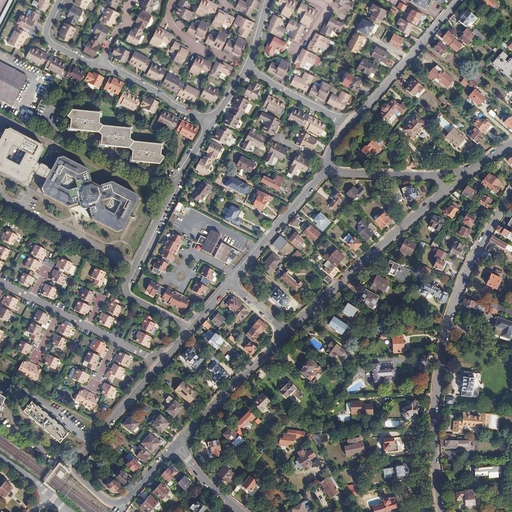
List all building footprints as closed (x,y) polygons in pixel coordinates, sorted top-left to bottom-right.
[(39,0),(39,2),(37,6),(46,10),(49,3),(47,2),(48,0),(39,0)] [(76,0),(75,4),(86,10),(88,6),(87,5),(90,0),(76,0)] [(106,0),(107,0),(106,3),(117,9),(119,6),(117,5),(120,0),(106,0)] [(144,2),(140,8),(152,14),(154,10),(153,10),(157,0),(142,0),(142,1),(144,2)] [(180,5),(176,14),(189,21),(194,12),(187,9),(190,2),(186,0),(180,0),(178,5),(180,5)] [(203,0),(201,0),(195,13),(203,18),(207,11),(213,14),(218,6),(211,2),(210,3),(203,0)] [(240,0),(239,0),(236,8),(249,15),(253,7),(255,8),(258,1),(256,0),(247,0),(246,3),(240,0)] [(278,0),(277,2),(283,6),(280,13),(288,18),(296,4),(288,0),(278,0)] [(335,0),(334,2),(343,6),(342,8),(349,11),(353,3),(347,0),(335,0)] [(410,7),(402,3),(395,0),(392,0),(391,2),(405,9),(406,8),(408,9),(409,9),(410,7)] [(430,4),(421,0),(412,0),(411,3),(417,5),(418,4),(422,6),(421,8),(427,11),(430,4)] [(301,3),(297,11),(303,14),(299,21),(308,26),(315,12),(307,8),(307,6),(301,3)] [(385,15),(385,14),(386,11),(372,4),(369,10),(371,10),(372,12),(372,13),(369,19),(380,24),(383,18),(384,17),(385,15)] [(69,17),(67,21),(75,25),(77,22),(78,22),(84,11),(73,5),(67,16),(69,17)] [(102,17),(100,21),(112,27),(115,21),(117,22),(121,14),(109,8),(108,8),(103,18),(102,17)] [(37,21),(41,14),(32,10),(29,17),(22,14),(18,22),(18,23),(21,24),(30,29),(31,29),(34,23),(35,20),(37,21)] [(422,21),(424,16),(412,10),(411,11),(409,15),(422,21)] [(218,11),(211,25),(219,30),(223,22),(229,26),(234,17),(227,14),(226,16),(218,11)] [(138,23),(136,27),(144,31),(146,27),(147,28),(152,17),(142,12),(136,22),(138,23)] [(472,20),(468,16),(465,13),(458,21),(465,27),(472,20)] [(271,22),(267,30),(280,37),(285,29),(278,25),(281,19),(273,14),(269,21),(271,22)] [(420,26),(422,21),(409,15),(407,14),(406,15),(408,17),(407,19),(407,20),(416,25),(417,24),(420,26)] [(238,15),(234,23),(241,26),(237,33),(246,37),(249,30),(248,30),(252,22),(238,15)] [(458,21),(452,15),(449,19),(455,24),(458,21)] [(324,24),(320,32),(328,36),(332,29),(338,32),(343,24),(330,17),(327,23),(326,25),(324,24)] [(375,25),(362,18),(356,30),(368,36),(370,32),(371,33),(375,25)] [(191,23),(187,31),(194,35),(194,33),(203,38),(210,24),(202,19),(198,26),(191,23)] [(290,19),(285,27),(292,31),(288,37),(297,42),(301,35),(299,34),(298,33),(303,25),(290,19)] [(408,34),(413,25),(400,19),(397,24),(401,26),(399,30),(408,34)] [(63,31),(59,37),(71,43),(73,39),(71,39),(77,29),(65,23),(61,30),(63,31)] [(105,40),(110,29),(100,23),(94,34),(95,35),(93,38),(100,42),(101,43),(103,39),(105,40)] [(28,33),(30,29),(21,24),(17,31),(16,30),(9,43),(20,49),(24,42),(21,40),(24,35),(27,36),(28,37),(30,33),(28,33)] [(142,35),(144,31),(136,27),(134,30),(132,30),(126,40),(137,46),(143,36),(142,35)] [(469,39),(473,35),(465,28),(461,32),(462,33),(458,38),(466,45),(470,40),(469,39)] [(168,43),(172,34),(166,31),(165,33),(157,29),(150,43),(158,47),(161,39),(168,43)] [(485,39),(474,29),(472,33),(480,40),(482,42),(485,39)] [(210,33),(205,42),(212,46),(213,44),(221,48),(228,34),(220,30),(217,37),(210,33)] [(450,46),(456,52),(461,46),(456,41),(453,42),(452,41),(455,37),(448,32),(442,39),(449,44),(449,43),(451,45),(450,46)] [(310,40),(307,47),(315,51),(318,45),(325,48),(330,40),(316,33),(312,41),(310,40)] [(358,48),(359,45),(360,45),(362,41),(363,42),(365,38),(355,33),(347,49),(356,53),(358,49),(358,48)] [(394,34),(389,44),(398,49),(403,39),(394,34)] [(267,43),(263,51),(271,55),(275,48),(282,51),(286,43),(273,36),(270,42),(269,45),(267,43)] [(229,41),(224,49),(231,52),(232,51),(240,55),(247,41),(238,37),(235,44),(229,41)] [(89,41),(84,52),(94,57),(100,46),(98,45),(100,42),(93,38),(92,38),(90,41),(89,41)] [(182,65),(188,51),(180,47),(181,44),(175,41),(170,49),(176,53),(173,60),(182,65)] [(446,49),(440,43),(434,49),(440,55),(446,49)] [(33,46),(27,58),(40,64),(41,63),(44,65),(50,54),(46,52),(45,53),(44,55),(39,52),(40,50),(33,46)] [(117,46),(112,54),(116,56),(115,58),(126,64),(132,53),(121,47),(120,48),(117,46)] [(385,63),(389,54),(376,47),(372,56),(375,57),(376,58),(374,60),(378,62),(379,59),(381,61),(385,63)] [(312,64),(316,56),(304,49),(299,57),(297,56),(293,63),(302,67),(305,61),(312,64)] [(136,51),(130,62),(137,66),(138,64),(143,67),(142,69),(142,70),(146,72),(151,61),(148,59),(148,58),(136,51)] [(511,73),(511,59),(503,51),(492,62),(507,75),(508,74),(511,76),(511,73)] [(52,55),(47,66),(50,68),(49,69),(62,76),(68,65),(60,61),(59,63),(54,60),(55,58),(56,57),(52,55)] [(208,72),(212,63),(205,60),(204,61),(196,57),(190,69),(189,71),(197,75),(201,68),(208,72)] [(379,65),(381,61),(379,59),(378,62),(374,60),(376,58),(375,57),(372,62),(379,65)] [(271,62),(266,71),(273,74),(274,73),(282,77),(286,69),(289,63),(281,58),(277,66),(271,62)] [(360,58),(355,67),(367,74),(369,69),(371,70),(374,65),(360,58)] [(29,76),(0,61),(0,99),(13,106),(29,76)] [(233,67),(226,63),(224,65),(222,64),(216,61),(210,74),(217,78),(221,71),(228,75),(233,67)] [(153,64),(147,75),(154,79),(155,78),(161,81),(167,70),(164,68),(163,69),(153,64)] [(73,66),(67,77),(70,79),(71,79),(71,78),(81,84),(88,72),(79,67),(78,69),(73,66)] [(454,80),(436,66),(434,68),(433,67),(427,74),(428,75),(427,76),(431,80),(432,78),(434,80),(435,79),(447,89),(454,80)] [(43,83),(48,73),(43,70),(37,80),(43,83)] [(90,72),(86,80),(90,82),(89,83),(100,88),(106,78),(106,77),(95,72),(94,73),(90,72)] [(294,75),(290,83),(297,87),(298,85),(306,89),(313,76),(307,73),(304,72),(301,78),(294,75)] [(480,81),(477,79),(481,75),(477,72),(471,79),(477,84),(480,81)] [(0,108),(29,124),(54,76),(48,73),(43,83),(28,112),(23,110),(22,111),(13,106),(0,99),(0,108)] [(169,74),(163,85),(170,89),(172,87),(176,89),(175,92),(175,93),(178,95),(184,85),(184,84),(181,82),(182,81),(169,74)] [(354,75),(348,86),(358,92),(360,88),(358,87),(362,80),(354,75)] [(118,81),(111,78),(105,89),(109,91),(109,90),(119,95),(126,83),(118,79),(118,81)] [(405,89),(413,96),(417,91),(419,93),(424,88),(412,78),(409,82),(410,83),(405,89)] [(473,89),(477,84),(471,79),(467,84),(473,89)] [(248,84),(243,94),(254,100),(260,90),(258,89),(260,85),(252,81),(250,85),(248,84)] [(312,85),(308,93),(314,97),(315,95),(324,100),(331,85),(323,81),(319,88),(312,85)] [(194,103),(200,92),(187,85),(187,86),(184,85),(178,95),(181,97),(182,96),(183,94),(188,97),(187,99),(194,103)] [(207,85),(201,97),(208,101),(209,100),(216,103),(221,91),(218,89),(217,90),(207,85)] [(479,104),(484,99),(474,90),(468,97),(476,104),(477,103),(479,104)] [(125,91),(119,101),(123,103),(122,105),(135,112),(141,100),(134,96),(132,98),(127,96),(128,94),(129,93),(125,91)] [(331,94),(326,102),(333,106),(334,104),(342,108),(343,108),(349,95),(341,91),(338,97),(331,94)] [(243,115),(244,112),(243,111),(249,101),(237,95),(233,103),(234,103),(231,110),(243,115)] [(268,95),(262,106),(266,108),(265,109),(278,116),(284,105),(276,101),(275,103),(270,100),(271,98),(272,97),(268,95)] [(146,97),(142,105),(145,107),(145,108),(155,114),(161,103),(150,98),(150,99),(146,97)] [(386,120),(392,114),(394,115),(395,114),(398,111),(400,113),(406,107),(401,103),(399,105),(391,99),(388,102),(389,103),(387,105),(385,104),(382,104),(380,106),(381,111),(378,114),(386,120)] [(226,115),(222,122),(234,129),(239,119),(241,119),(243,115),(231,110),(231,109),(228,116),(226,115)] [(292,109),(287,120),(300,126),(300,125),(304,127),(309,116),(306,114),(305,115),(304,117),(299,114),(300,112),(292,109)] [(99,124),(100,113),(72,110),(67,116),(71,119),(70,130),(98,133),(102,136),(101,146),(129,149),(132,151),(132,162),(160,165),(165,159),(161,156),(162,145),(134,142),(130,140),(131,129),(103,126),(99,124)] [(164,111),(158,122),(171,130),(172,128),(175,130),(181,119),(177,117),(176,118),(175,120),(170,117),(171,115),(164,111)] [(265,122),(261,130),(271,135),(275,128),(273,127),(275,123),(276,124),(278,120),(268,115),(268,116),(261,112),(258,118),(265,122)] [(502,121),(511,129),(511,127),(511,117),(508,114),(502,121)] [(319,136),(325,125),(318,121),(317,123),(312,120),(312,119),(313,118),(309,116),(304,127),(307,128),(307,129),(307,130),(319,136)] [(405,131),(413,138),(422,126),(425,128),(427,125),(416,116),(414,118),(413,118),(411,118),(409,121),(409,124),(410,125),(405,131)] [(490,125),(484,120),(483,121),(482,122),(480,122),(480,121),(479,121),(476,119),(472,123),(485,135),(487,132),(485,130),(490,125)] [(183,120),(177,131),(181,133),(180,134),(193,141),(199,130),(192,126),(191,128),(185,126),(186,124),(187,122),(183,120)] [(216,130),(212,138),(224,144),(230,134),(231,135),(233,131),(221,125),(218,131),(216,130)] [(251,127),(244,141),(241,149),(247,152),(250,145),(258,149),(264,138),(257,134),(257,136),(253,134),(253,132),(255,130),(251,127)] [(476,144),(481,138),(479,136),(481,134),(473,128),(472,130),(474,132),(469,137),(476,144)] [(78,205),(90,211),(93,219),(117,232),(123,230),(138,201),(137,194),(113,182),(101,186),(92,181),(88,169),(65,157),(59,159),(53,170),(49,169),(49,168),(45,166),(38,163),(45,151),(44,146),(11,130),(7,131),(0,144),(0,172),(24,184),(28,183),(33,173),(37,175),(37,176),(44,179),(48,180),(43,189),(44,194),(70,207),(78,205)] [(456,146),(463,138),(455,131),(448,139),(456,146)] [(312,150),(317,140),(309,136),(301,132),(295,145),(303,149),(305,145),(306,146),(306,147),(312,150)] [(385,142),(378,136),(367,148),(374,154),(385,142)] [(216,157),(222,146),(211,141),(205,152),(207,153),(205,156),(212,160),(213,160),(215,157),(216,157)] [(281,161),(287,150),(280,147),(280,148),(276,146),(277,144),(273,142),(267,154),(268,154),(264,161),(271,164),(274,157),(281,161)] [(463,142),(460,153),(467,155),(471,145),(463,142)] [(486,152),(478,145),(475,149),(481,155),(486,152)] [(304,173),(310,162),(303,159),(302,159),(299,158),(300,156),(296,154),(290,166),(291,166),(286,176),(292,179),(297,169),(304,173)] [(200,158),(194,169),(205,174),(211,163),(210,163),(212,160),(205,156),(203,155),(202,159),(200,158)] [(241,158),(237,166),(250,173),(254,165),(241,158)] [(261,174),(258,180),(278,190),(283,179),(277,176),(275,180),(273,179),(272,180),(261,174)] [(487,189),(495,180),(495,178),(492,176),(491,176),(489,174),(485,178),(485,177),(481,181),(481,182),(479,185),(482,187),(485,189),(486,188),(487,189)] [(244,195),(248,185),(228,176),(224,186),(244,195)] [(498,189),(501,185),(498,182),(499,182),(495,178),(495,180),(487,189),(488,190),(487,191),(492,196),(495,193),(499,189),(498,189)] [(201,183),(193,194),(191,197),(197,202),(200,199),(201,200),(202,199),(207,193),(210,189),(201,183)] [(353,199),(355,197),(359,196),(365,190),(359,185),(356,189),(353,187),(347,193),(353,199)] [(416,191),(415,188),(413,189),(412,186),(407,188),(407,186),(402,188),(405,197),(407,196),(408,200),(409,200),(409,201),(410,201),(411,201),(412,200),(413,200),(413,199),(413,198),(421,195),(419,190),(416,191)] [(475,192),(467,186),(461,193),(469,199),(475,192)] [(274,198),(258,190),(256,196),(258,197),(254,206),(262,210),(266,201),(268,202),(272,201),(274,198)] [(335,192),(330,197),(333,200),(332,200),(330,203),(330,204),(329,205),(334,209),(339,204),(344,199),(335,192)] [(490,200),(483,195),(478,203),(486,208),(490,200)] [(179,211),(182,204),(177,202),(174,209),(179,211)] [(457,210),(460,207),(453,202),(451,205),(457,210)] [(236,217),(237,216),(240,209),(232,205),(229,212),(224,220),(239,228),(242,221),(236,217)] [(442,211),(453,219),(454,216),(453,215),(457,210),(451,205),(448,210),(445,208),(442,211)] [(393,218),(385,209),(383,212),(390,220),(393,218)] [(473,218),(476,215),(475,214),(468,210),(463,217),(462,217),(461,219),(462,220),(461,220),(469,225),(471,222),(472,222),(474,219),(473,218)] [(316,227),(323,233),(333,222),(321,213),(320,214),(318,212),(311,220),(317,225),(316,227)] [(382,228),(390,220),(383,212),(378,216),(379,217),(375,220),(382,228)] [(444,220),(434,215),(429,225),(439,230),(442,223),(444,220)] [(359,233),(366,241),(373,234),(372,233),(377,229),(376,228),(371,223),(367,226),(362,220),(358,223),(363,229),(359,233)] [(320,234),(310,225),(303,233),(309,239),(311,237),(314,240),(320,234)] [(511,236),(511,233),(509,232),(497,225),(497,226),(494,230),(510,240),(511,236)] [(466,238),(470,230),(467,229),(461,226),(457,234),(466,238)] [(4,236),(2,235),(1,238),(12,244),(17,235),(7,230),(6,233),(4,236)] [(201,236),(197,243),(204,246),(202,250),(212,255),(213,252),(216,254),(214,257),(226,263),(228,259),(232,261),(239,252),(235,250),(222,243),(220,246),(217,244),(222,235),(212,230),(208,239),(201,236)] [(302,242),(304,240),(295,232),(288,239),(298,247),(302,242)] [(173,233),(170,240),(165,249),(161,256),(163,257),(161,261),(159,259),(157,264),(155,263),(153,267),(154,268),(152,271),(159,275),(161,272),(163,268),(166,270),(170,261),(172,262),(175,257),(173,256),(175,254),(182,241),(183,238),(173,233)] [(343,240),(346,243),(350,239),(351,240),(354,237),(349,233),(343,240)] [(279,250),(287,241),(280,235),(272,244),(279,250)] [(511,248),(511,246),(503,242),(492,235),(489,240),(492,242),(493,241),(496,243),(504,248),(504,247),(510,251),(511,249),(511,248)] [(361,244),(354,237),(351,240),(350,239),(346,243),(354,250),(357,247),(361,244)] [(416,243),(405,239),(400,250),(410,255),(416,243)] [(183,241),(182,241),(175,254),(176,255),(183,241)] [(463,246),(453,241),(452,244),(453,244),(450,251),(451,251),(458,254),(459,255),(463,246)] [(42,254),(44,252),(45,249),(35,244),(30,253),(42,259),(44,255),(42,254)] [(0,256),(5,259),(10,250),(0,245),(0,256)] [(344,257),(336,250),(328,258),(336,265),(344,257)] [(441,260),(445,253),(438,250),(435,258),(436,258),(433,266),(441,270),(444,262),(441,260)] [(272,269),(280,260),(272,253),(265,262),(266,264),(272,269)] [(40,262),(29,256),(24,265),(34,270),(35,268),(37,265),(39,266),(40,262)] [(60,264),(58,263),(56,267),(68,273),(73,264),(63,259),(62,261),(60,264)] [(398,264),(389,261),(384,271),(404,281),(409,270),(404,267),(398,264)] [(338,269),(334,266),(331,263),(327,268),(325,270),(332,276),(338,269)] [(272,269),(266,264),(263,267),(270,274),(274,270),(272,269)] [(197,287),(195,285),(192,290),(201,296),(204,291),(205,292),(207,288),(207,287),(210,281),(211,281),(214,277),(212,276),(215,271),(205,266),(202,272),(204,272),(202,276),(203,277),(199,284),(197,287)] [(101,282),(103,277),(106,273),(96,267),(91,277),(95,279),(94,283),(101,287),(103,282),(101,282)] [(432,271),(423,267),(421,271),(428,274),(430,275),(432,271)] [(501,282),(499,281),(500,278),(502,272),(496,269),(493,275),(491,274),(486,284),(496,288),(497,285),(499,286),(501,286),(502,284),(501,282)] [(62,285),(67,276),(55,270),(53,273),(55,274),(53,277),(52,280),(62,285)] [(296,282),(286,274),(288,272),(286,270),(280,276),(296,290),(301,283),(298,280),(296,282)] [(421,271),(420,270),(416,277),(425,281),(428,274),(421,271)] [(34,278),(23,272),(19,282),(28,286),(29,283),(31,280),(33,281),(34,278)] [(329,284),(332,281),(326,276),(323,279),(329,284)] [(383,293),(388,282),(376,276),(371,287),(383,293)] [(155,285),(156,284),(151,281),(146,291),(150,293),(150,294),(154,296),(156,293),(163,297),(162,298),(169,302),(178,306),(185,310),(190,300),(188,299),(174,292),(171,291),(166,289),(160,286),(159,287),(155,285)] [(434,287),(434,286),(431,285),(430,285),(423,282),(421,286),(418,292),(421,293),(420,294),(426,296),(427,294),(435,297),(434,298),(438,299),(439,302),(442,303),(444,302),(447,296),(446,294),(443,292),(440,293),(437,292),(439,289),(434,287)] [(48,289),(46,292),(45,295),(54,300),(59,291),(48,285),(46,289),(48,289)] [(84,288),(79,297),(91,303),(92,300),(91,299),(92,296),(94,293),(84,288)] [(289,299),(277,289),(271,297),(282,306),(289,299)] [(373,307),(378,298),(365,290),(360,299),(373,307)] [(174,292),(188,299),(188,298),(174,291),(174,292)] [(7,295),(6,297),(5,300),(3,299),(1,303),(13,309),(17,300),(7,295)] [(234,312),(242,304),(235,298),(234,298),(232,296),(230,299),(225,304),(231,309),(234,312)] [(110,307),(107,312),(117,317),(122,307),(118,304),(120,301),(113,298),(110,301),(112,302),(110,307)] [(468,300),(465,298),(463,303),(466,305),(466,306),(469,307),(470,306),(474,308),(475,307),(484,311),(486,306),(472,301),(468,300)] [(85,310),(88,311),(90,307),(78,301),(73,310),(83,315),(84,312),(85,310)] [(350,319),(357,309),(347,303),(341,313),(350,319)] [(511,309),(510,308),(497,304),(496,305),(490,303),(489,307),(497,310),(511,314),(511,309)] [(11,312),(0,305),(0,317),(7,320),(11,312)] [(194,315),(197,311),(191,306),(188,310),(194,315)] [(236,314),(242,319),(248,313),(245,310),(245,308),(243,306),(242,307),(241,306),(235,313),(236,314)] [(495,316),(497,310),(489,307),(487,306),(485,312),(488,313),(487,315),(492,317),(493,315),(495,316)] [(45,325),(47,322),(45,321),(46,318),(47,316),(37,311),(33,320),(45,325)] [(101,317),(100,320),(99,323),(108,327),(113,318),(101,313),(99,316),(101,317)] [(211,321),(218,326),(224,319),(218,313),(211,321)] [(143,324),(140,328),(151,334),(155,325),(150,322),(153,318),(145,314),(143,318),(145,319),(143,324)] [(340,333),(346,325),(341,321),(341,322),(333,317),(328,325),(336,330),(335,330),(340,333)] [(499,337),(508,340),(511,330),(511,321),(497,317),(494,326),(496,326),(493,333),(500,335),(499,337)] [(214,328),(205,320),(202,324),(207,329),(209,327),(213,330),(215,329),(214,328)] [(259,334),(266,326),(258,320),(252,328),(259,334)] [(386,327),(388,324),(381,320),(379,324),(385,328),(386,328),(386,327)] [(41,327),(31,322),(27,331),(31,334),(30,337),(37,341),(39,337),(37,336),(39,332),(41,327)] [(63,323),(61,326),(59,329),(58,328),(56,332),(68,337),(72,328),(63,323)] [(259,334),(252,328),(246,335),(254,341),(259,334)] [(139,336),(137,339),(136,342),(146,346),(151,337),(139,331),(137,335),(139,336)] [(303,336),(297,332),(294,335),(300,340),(303,336)] [(67,340),(55,334),(53,338),(55,339),(53,342),(52,344),(62,349),(67,340)] [(220,343),(222,340),(220,339),(220,338),(220,337),(219,336),(218,336),(217,336),(214,334),(208,342),(216,349),(220,344),(220,343)] [(236,341),(230,335),(227,339),(233,344),(236,341)] [(403,351),(402,336),(392,337),(394,352),(403,351)] [(31,346),(21,340),(16,349),(23,353),(26,355),(27,352),(28,349),(30,349),(32,346),(31,346)] [(102,355),(104,351),(102,350),(104,347),(105,344),(95,340),(91,349),(102,355)] [(345,351),(339,347),(330,341),(327,346),(328,347),(324,352),(332,358),(336,353),(341,357),(344,357),(346,354),(345,351)] [(251,354),(256,348),(249,342),(244,348),(251,354)] [(192,366),(195,370),(205,359),(190,346),(182,357),(186,362),(186,363),(190,366),(192,366)] [(99,356),(89,351),(84,361),(89,363),(87,367),(94,370),(96,367),(94,365),(97,361),(99,356)] [(117,358),(115,357),(114,360),(125,366),(130,357),(120,352),(119,355),(117,358)] [(427,361),(427,353),(419,354),(419,362),(427,361)] [(45,364),(46,365),(54,369),(59,360),(48,354),(47,354),(45,358),(47,359),(46,361),(45,364)] [(320,367),(310,359),(309,362),(308,361),(300,372),(310,380),(320,367)] [(17,370),(26,375),(33,363),(29,361),(28,363),(25,362),(22,361),(17,370)] [(218,385),(229,374),(215,362),(209,368),(213,372),(215,371),(215,375),(212,379),(212,380),(213,382),(215,385),(218,385)] [(381,377),(394,376),(393,368),(380,369),(379,362),(371,363),(373,384),(381,383),(381,377)] [(33,363),(26,375),(36,380),(41,370),(38,368),(35,367),(36,365),(33,363)] [(124,369),(114,364),(112,369),(110,373),(107,372),(105,376),(108,378),(113,380),(115,376),(119,378),(124,369)] [(233,370),(226,364),(224,367),(229,372),(229,371),(231,372),(233,370)] [(81,383),(82,383),(84,380),(85,381),(87,377),(88,375),(76,369),(72,378),(81,383)] [(259,380),(265,377),(262,370),(256,373),(259,380)] [(480,394),(482,375),(473,374),(474,372),(464,371),(464,376),(463,376),(461,391),(462,391),(462,395),(471,396),(471,393),(480,394)] [(293,393),(297,389),(289,381),(279,391),(286,398),(292,392),(293,393)] [(104,391),(102,393),(104,394),(111,398),(116,389),(105,383),(103,387),(105,388),(104,391)] [(197,394),(187,386),(180,394),(190,403),(197,394)] [(84,404),(90,392),(86,390),(85,392),(83,391),(80,390),(75,400),(84,404)] [(94,394),(90,392),(84,404),(94,409),(99,399),(96,397),(93,396),(94,394)] [(271,401),(263,393),(253,403),(261,411),(271,401)] [(174,417),(182,408),(169,396),(165,399),(172,405),(167,410),(174,417)] [(350,414),(364,413),(364,415),(372,415),(372,404),(360,404),(360,401),(350,402),(350,413),(350,414)] [(416,416),(417,405),(415,405),(415,401),(407,402),(408,407),(406,407),(405,408),(404,409),(404,410),(404,411),(404,413),(405,414),(406,414),(407,414),(410,414),(412,414),(412,415),(413,415),(414,416),(416,416)] [(27,408),(23,412),(29,416),(28,417),(54,439),(54,438),(60,443),(68,433),(63,428),(64,427),(38,406),(37,406),(32,402),(28,406),(27,405),(26,407),(27,408)] [(246,426),(248,424),(247,423),(248,421),(250,422),(254,418),(248,411),(232,427),(232,428),(240,435),(243,432),(239,429),(241,427),(243,429),(246,426)] [(222,417),(216,412),(213,415),(219,420),(222,417)] [(489,423),(490,413),(479,413),(478,415),(470,415),(470,412),(463,412),(462,420),(454,420),(453,430),(463,431),(463,425),(482,427),(482,423),(489,423)] [(168,423),(159,415),(158,415),(157,414),(154,419),(155,420),(151,424),(161,432),(168,423)] [(123,424),(132,432),(139,423),(131,416),(123,424)] [(240,435),(232,428),(231,429),(230,427),(223,434),(236,447),(244,440),(240,435)] [(279,445),(288,446),(289,443),(293,444),(294,440),(295,441),(296,437),(300,438),(301,431),(288,429),(287,434),(283,433),(283,438),(280,438),(279,445)] [(142,443),(152,451),(155,447),(158,443),(154,440),(155,439),(149,434),(142,443)] [(122,441),(117,436),(114,439),(119,445),(122,441)] [(363,447),(362,441),(360,441),(360,438),(348,441),(349,446),(351,445),(352,449),(363,447)] [(394,448),(393,442),(394,442),(393,438),(384,439),(384,445),(384,450),(394,448)] [(220,451),(218,440),(207,443),(208,447),(210,447),(212,453),(220,451)] [(149,453),(140,446),(138,448),(135,445),(130,450),(134,453),(135,451),(138,454),(136,456),(142,461),(149,453)] [(303,452),(302,450),(298,453),(299,454),(301,458),(297,459),(298,460),(296,461),(300,468),(302,467),(303,468),(307,465),(309,469),(313,467),(309,460),(311,459),(313,459),(315,458),(315,456),(311,450),(307,452),(305,450),(303,452)] [(98,458),(92,453),(89,456),(95,462),(98,458)] [(135,470),(139,465),(140,463),(135,458),(133,460),(131,459),(128,463),(127,462),(124,464),(132,472),(135,469),(135,470)] [(169,482),(179,471),(172,464),(161,475),(158,472),(156,475),(164,482),(165,481),(163,479),(164,478),(169,482)] [(406,476),(404,464),(396,465),(397,477),(406,476)] [(333,471),(329,465),(324,469),(327,475),(333,471)] [(498,477),(497,467),(494,467),(494,466),(485,466),(480,466),(480,468),(475,468),(476,476),(480,476),(489,475),(489,478),(498,477)] [(228,483),(234,475),(224,467),(218,475),(228,483)] [(383,478),(392,477),(392,470),(393,470),(393,467),(382,468),(383,478)] [(128,476),(122,470),(121,471),(119,469),(114,475),(117,478),(123,483),(127,479),(126,478),(128,476)] [(250,492),(257,482),(249,476),(246,480),(243,478),(239,483),(250,492)] [(115,482),(109,477),(106,481),(109,484),(106,486),(114,493),(120,486),(119,486),(121,484),(117,481),(115,482)] [(191,483),(184,477),(178,483),(184,490),(191,483)] [(330,498),(338,492),(331,483),(333,482),(331,479),(330,480),(328,478),(320,483),(330,498)] [(13,488),(6,482),(0,489),(0,494),(4,498),(13,488)] [(169,491),(161,484),(153,492),(162,500),(169,491)] [(314,497),(309,488),(306,490),(305,492),(305,493),(309,500),(314,497)] [(358,496),(358,492),(358,491),(356,492),(356,489),(354,489),(346,491),(350,498),(358,496)] [(478,500),(477,495),(481,494),(480,489),(473,490),(473,489),(465,490),(465,491),(456,492),(457,498),(461,498),(461,499),(465,499),(466,505),(475,504),(475,500),(478,500)] [(140,508),(145,511),(149,511),(153,509),(156,505),(158,506),(160,504),(150,496),(140,508)] [(398,506),(396,499),(393,500),(392,496),(383,499),(386,510),(398,506)] [(193,511),(201,511),(205,507),(200,504),(199,504),(196,502),(195,503),(194,505),(192,504),(189,509),(193,511)] [(310,509),(308,506),(305,506),(302,503),(290,511),(308,511),(309,511),(310,509)]
